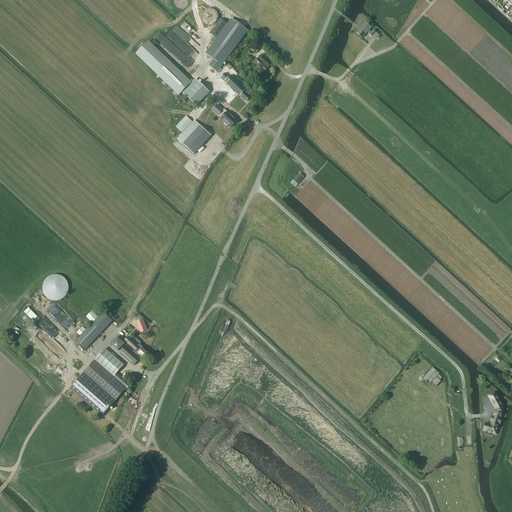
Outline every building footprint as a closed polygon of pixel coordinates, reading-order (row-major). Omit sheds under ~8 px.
[(219,17),(218,16),(218,14),(217,13),(216,11),(215,10),(214,10),(212,9),(211,9),(209,9),(207,9),(206,10),(205,11),(204,12),(203,14),(202,15),(202,17),(202,19),(203,20),(203,22),(204,23),(205,24),(207,25),(208,25),(210,25),(212,25),(213,25),(215,24),(216,23),(217,22),(218,20),(218,19),(219,17)] [(232,19),(206,54),(214,60),(209,66),(217,72),(248,31),(232,19)] [(219,21),(210,33),(216,38),(225,26),(227,24),(221,19),(219,21)] [(356,32),(362,38),(367,32),(372,37),(376,32),(373,30),(371,33),(369,31),(371,28),(365,22),(356,32)] [(136,54),(157,75),(159,77),(163,81),(167,85),(179,96),(182,92),(192,83),(149,41),(136,54)] [(265,61),(260,57),(255,62),(265,71),(270,65),(266,61),(265,61)] [(225,73),(221,78),(240,96),(242,98),(246,102),(250,97),(248,95),(252,91),(248,87),(246,84),(244,87),(231,75),(229,77),(225,73)] [(192,83),(182,92),(185,95),(196,106),(210,92),(198,82),(195,79),(192,83)] [(209,102),(202,109),(205,113),(209,110),(207,108),(211,104),(209,102)] [(217,105),(212,110),(221,119),(220,119),(224,123),(223,124),(226,127),(227,126),(231,129),(237,121),(224,109),(223,110),(217,105)] [(194,120),(177,139),(183,144),(194,155),(211,136),(200,126),(194,120)] [(293,180),(291,183),(295,187),(298,184),(301,180),(303,177),(299,173),(297,175),(293,180)] [(67,292),(68,290),(68,287),(68,285),(67,282),(65,280),(64,278),(62,277),(60,276),(57,275),(55,275),(52,275),(50,276),(48,277),(46,279),(44,281),(43,283),(42,285),(42,288),(42,290),(43,293),(44,295),(45,297),(47,298),(49,300),(52,301),(54,301),(57,301),(59,300),(61,299),(63,298),(65,296),(66,294),(67,292)] [(139,330),(140,333),(147,331),(142,319),(136,322),(138,327),(137,328),(138,331),(139,330)] [(93,323),(75,342),(84,351),(102,332),(93,323)] [(136,356),(137,354),(144,360),(150,354),(143,348),(142,349),(143,348),(139,344),(137,346),(128,337),(124,341),(136,351),(134,353),(126,346),(120,352),(134,366),(140,359),(136,356)] [(101,417),(117,400),(126,390),(130,385),(118,374),(118,375),(117,374),(124,365),(120,361),(105,349),(94,361),(69,390),(101,417)] [(439,374),(433,368),(424,378),(420,381),(427,388),(430,384),(436,377),(439,380),(442,377),(439,374)] [(486,423),(483,431),(486,432),(492,434),(496,435),(504,408),(495,392),(488,396),(495,409),(491,424),(486,423)]
